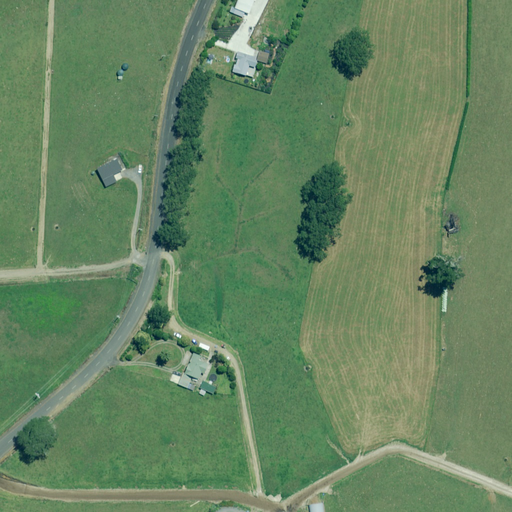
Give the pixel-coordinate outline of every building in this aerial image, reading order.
[(254,0),(237,0),(233,13),(243,17),(245,12),(249,14),(254,0)] [(268,54),(259,51),(257,60),(266,63),(268,54)] [(256,57),(237,52),(235,58),(238,59),(236,65),(235,65),(233,72),(253,77),(255,67),(254,67),(256,57)] [(122,170),(116,159),(97,169),(106,186),(117,181),(113,174),(122,170)] [(201,356),(194,353),(185,373),(198,379),(201,372),(204,373),(208,364),(199,360),(201,356)] [(191,378),(182,374),(178,384),(190,389),(191,384),(189,383),(191,378)] [(203,381),(200,388),(202,389),(200,394),(205,396),(207,391),(213,394),(216,387),(211,385),(212,382),(210,381),(209,384),(203,381)] [(323,511),(322,503),(310,505),(310,511),(323,511)]
